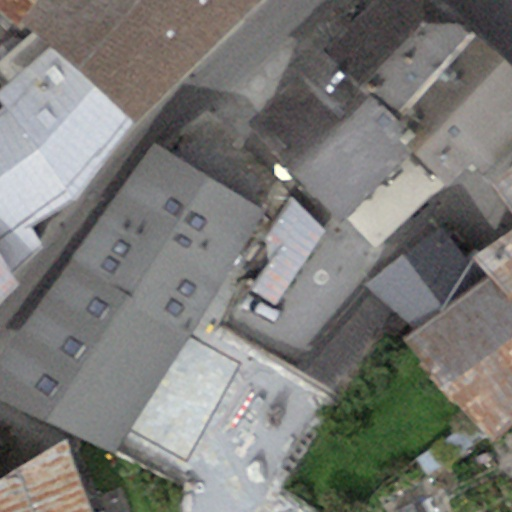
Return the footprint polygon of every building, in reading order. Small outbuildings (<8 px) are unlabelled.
[(0,0),(21,20),(33,0),(0,0)] [(247,0),(50,0),(45,7),(28,26),(64,56),(133,117),(247,0)] [(385,0),(260,122),(343,209),(414,138),(453,175),(471,154),(482,165),(511,136),(511,73),(472,39),(469,41),(423,0),(385,0)] [(0,54),(0,75),(13,102),(53,66),(22,36),(0,54)] [(11,105),(0,111),(0,258),(9,274),(38,250),(26,222),(75,188),(133,117),(64,56),(53,66),(13,102),(11,105)] [(185,332),(255,211),(158,155),(76,259),(185,332)] [(511,175),(501,185),(511,200),(511,237),(483,257),(494,271),(511,294),(511,175)] [(325,230),(290,195),(265,230),(273,256),(256,282),(277,297),(325,230)] [(482,279),(440,224),(368,281),(419,327),(482,279)] [(0,283),(9,274),(0,258),(0,283)] [(0,377),(0,392),(117,446),(188,335),(185,332),(76,259),(0,377)] [(511,294),(494,271),(482,279),(419,327),(412,334),(483,412),(497,431),(511,417),(511,294)] [(0,511),(86,511),(67,457),(54,451),(0,482),(0,511)] [(417,511),(413,503),(393,511),(417,511)]
